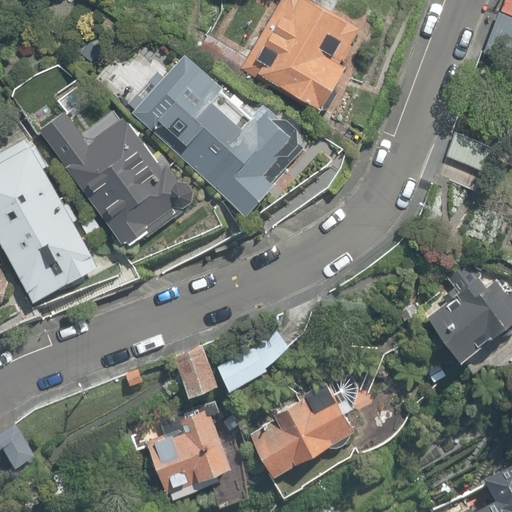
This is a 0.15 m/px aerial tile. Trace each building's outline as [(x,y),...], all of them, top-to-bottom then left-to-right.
[(357,22),(316,0),(266,0),(231,63),(310,107),(357,22)] [(511,2),(498,46),(511,50),(511,2)] [(282,141),(165,43),(108,110),(225,208),(282,141)] [(175,194),(96,112),(60,128),(43,107),(14,126),(109,245),(175,194)] [(492,157),(456,141),(446,165),(482,180),(492,157)] [(85,262),(18,144),(0,153),(0,267),(18,298),(85,262)] [(453,277),(463,290),(432,317),(470,360),(511,324),(511,282),(503,272),(493,280),(475,258),(453,277)] [(202,382),(191,344),(158,355),(174,392),(202,382)] [(258,346),(222,363),(234,389),(270,373),(258,346)] [(346,428),(323,379),(241,421),(269,472),(346,428)] [(186,429),(155,440),(173,492),(204,481),(213,508),(253,494),(233,440),(229,442),(215,402),(180,414),(186,429)] [(511,511),(511,498),(483,511),(511,511)] [(119,511),(115,501),(88,511),(119,511)]
